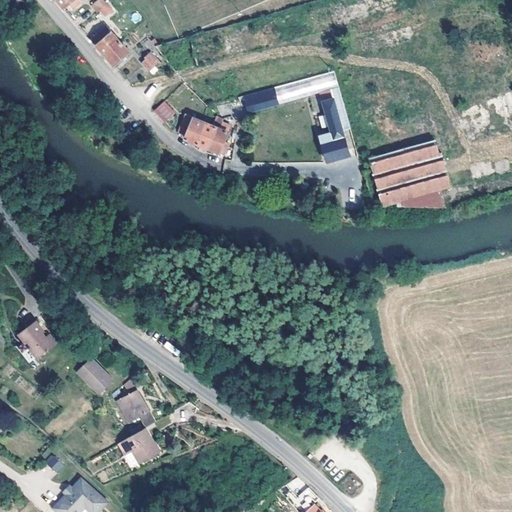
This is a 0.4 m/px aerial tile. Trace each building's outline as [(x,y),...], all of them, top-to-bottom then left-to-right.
[(98,11),(101,9),(107,3),(104,0),(97,0),(93,5),(97,9),(96,10),(98,11)] [(107,3),(101,9),(107,15),(110,11),(113,13),(115,10),(107,3)] [(97,44),(106,55),(121,41),(108,26),(95,37),(97,40),(100,38),(102,40),(97,44)] [(130,51),(121,41),(106,55),(115,64),(130,51)] [(143,61),(149,69),(160,60),(152,51),(145,56),(147,58),(143,61)] [(249,112),(304,95),(320,90),(338,85),(334,70),(261,92),(262,97),(246,102),(249,112)] [(350,128),(338,85),(320,90),(332,131),(320,134),(327,161),(350,155),(343,130),(350,128)] [(511,88),(503,91),(511,124),(511,88)] [(164,100),(155,109),(166,121),(175,112),(176,111),(165,100),(164,100)] [(191,140),(197,142),(205,122),(192,116),(193,113),(189,111),(188,111),(184,121),(190,125),(186,134),(185,137),(191,140)] [(217,127),(208,147),(215,150),(220,152),(224,154),(229,143),(225,141),(232,125),(224,121),(225,119),(224,119),(217,116),(216,120),(214,126),(217,127)] [(180,130),(186,134),(190,125),(184,121),(181,127),(180,130)] [(206,151),(208,147),(217,127),(214,126),(205,122),(197,142),(201,144),(200,148),(202,149),(206,151)] [(363,171),(373,205),(380,203),(381,207),(397,202),(398,206),(445,205),(441,188),(450,185),(442,151),(438,152),(435,138),(370,158),(373,168),(363,171)] [(300,183),(300,187),(302,189),(305,189),(308,188),(309,185),(308,183),(305,181),(302,181),(300,183)] [(32,345),(30,347),(38,357),(58,342),(52,333),(48,336),(45,332),(46,330),(39,320),(20,333),(26,341),(29,339),(32,345)] [(93,359),(77,372),(98,396),(114,382),(93,359)] [(126,415),(144,404),(135,388),(117,399),(126,415)] [(155,421),(144,404),(126,415),(130,421),(139,415),(146,427),(155,421)] [(0,430),(10,433),(15,414),(0,410),(0,430)] [(150,434),(146,427),(143,428),(150,440),(152,439),(158,450),(161,448),(152,433),(150,434)] [(140,460),(158,450),(152,439),(150,440),(143,428),(119,443),(125,453),(131,462),(133,463),(139,459),(140,460)] [(53,453),(45,460),(56,473),(64,465),(53,453)] [(87,511),(100,511),(108,505),(84,479),(74,488),(67,494),(54,507),(58,511),(81,511),(85,509),(87,511)] [(65,492),(67,494),(74,488),(71,486),(65,492)] [(323,511),(322,510),(320,511),(319,509),(321,508),(316,502),(305,511),(323,511)]
